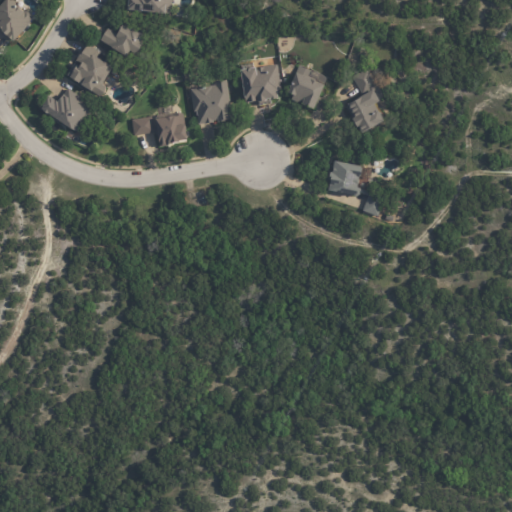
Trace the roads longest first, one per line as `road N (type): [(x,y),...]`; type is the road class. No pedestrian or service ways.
road 1 (residential): [(0,111),(44,155),(106,179),(292,162)]
road 2 (track): [(0,358),(49,249),(56,162)]
road 3 (residential): [(0,93),(41,57),(73,0)]
